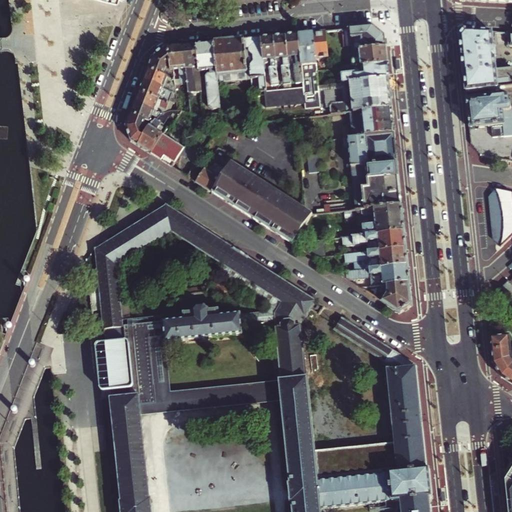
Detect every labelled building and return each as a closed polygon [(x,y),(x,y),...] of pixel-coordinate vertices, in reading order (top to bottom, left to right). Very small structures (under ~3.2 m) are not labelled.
[(352,43),(353,52),(361,51),(386,48),(385,37),(373,27),(351,29),(352,43)] [(352,43),(351,29),(343,30),(344,44),(352,43)] [(465,30),(459,37),(466,93),(511,87),(511,68),(496,70),(492,32),(465,30)] [(329,58),(326,32),(314,33),(316,59),(329,58)] [(320,92),(316,59),(314,33),(299,35),(304,83),(304,88),(305,96),(308,99),(314,98),(316,95),(316,92),(320,92)] [(296,84),(304,83),(299,35),(286,36),(289,68),(295,67),(296,84)] [(291,85),(289,68),(286,36),(274,37),(277,69),(283,68),(285,85),(291,85)] [(278,86),(277,69),(274,37),(261,38),(264,70),(271,70),(272,87),(278,86)] [(267,92),(264,70),(261,38),(245,40),(245,49),(249,49),(249,53),(252,55),(253,62),(251,66),(251,69),(248,69),(248,72),(248,80),(259,79),(261,93),(265,92),(267,92)] [(224,75),(248,72),(248,69),(245,49),(245,40),(215,43),(219,83),(224,82),(224,75)] [(221,109),(219,83),(215,43),(197,45),(200,72),(211,71),(211,75),(208,75),(206,77),(210,109),(213,110),(221,109)] [(202,93),(200,72),(197,45),(182,46),(183,58),(185,60),(188,85),(189,94),(202,93)] [(180,86),(188,85),(185,60),(183,58),(182,46),(169,48),(171,65),(172,71),(174,71),(179,70),(180,86)] [(148,71),(175,80),(174,71),(172,71),(170,74),(164,72),(167,65),(171,65),(169,48),(165,48),(153,58),(148,71)] [(353,68),(355,68),(388,65),(386,48),(361,51),(362,59),(355,60),(354,62),(353,68)] [(340,84),(351,83),(390,79),(388,65),(355,68),(355,74),(343,75),(343,77),(340,77),(340,84)] [(148,71),(144,82),(152,85),(155,84),(164,87),(163,88),(176,93),(175,80),(148,71)] [(331,115),(351,113),(393,109),(390,79),(351,83),(353,105),(347,106),(344,104),(333,105),(331,108),(331,115)] [(144,82),(141,91),(170,103),(171,102),(172,98),(177,100),(176,93),(163,88),(164,87),(155,84),(152,85),(144,82)] [(267,92),(265,92),(266,109),(306,105),(306,111),(322,109),(320,92),(316,92),(316,95),(314,98),(308,99),(305,96),(304,88),(267,92)] [(141,91),(136,103),(145,106),(145,109),(154,113),(155,110),(166,114),(170,103),(141,91)] [(490,98),(466,101),(472,145),(482,155),(511,161),(511,103),(509,104),(508,94),(492,95),(490,98)] [(136,103),(132,114),(149,120),(155,123),(157,121),(153,119),(155,115),(160,118),(163,115),(166,114),(155,110),(154,113),(145,109),(145,106),(136,103)] [(351,113),(354,139),(395,135),(393,109),(351,113)] [(171,112),(166,114),(163,115),(160,118),(157,121),(155,123),(152,126),(149,129),(139,146),(152,154),(168,129),(171,131),(177,120),(183,112),(171,112)] [(127,127),(131,141),(139,146),(149,129),(152,126),(147,124),(149,120),(132,114),(127,127)] [(196,131),(177,120),(171,131),(168,129),(152,154),(173,168),(196,131)] [(351,150),(352,167),(397,162),(395,135),(354,139),(345,139),(345,150),(351,150)] [(212,159),(206,168),(197,183),(212,193),(231,162),(234,158),(230,155),(226,163),(221,161),(219,164),(212,159)] [(231,162),(212,193),(217,196),(271,231),(280,218),(302,232),(313,215),(237,166),(231,162)] [(357,211),(362,210),(402,206),(397,162),(352,167),(357,211)] [(198,163),(188,178),(197,183),(206,168),(198,163)] [(511,192),(510,192),(495,190),(499,232),(504,232),(502,247),(511,237),(511,192)] [(165,205),(97,250),(123,511),(151,511),(142,416),(282,403),(293,511),(430,511),(430,499),(433,499),(430,470),(427,470),(415,367),(393,353),(386,365),(388,367),(398,474),(320,481),(304,325),(310,316),(313,311),(318,303),(165,205)] [(363,226),(364,235),(405,231),(402,206),(362,210),(362,216),(375,215),(376,225),(363,226)] [(280,218),(271,231),(293,245),(302,232),(280,218)] [(368,244),(369,253),(407,249),(405,231),(364,235),(343,238),(343,246),(368,244)] [(305,242),(302,250),(314,258),(324,257),(323,240),(305,242)] [(370,261),(370,269),(408,266),(407,249),(369,253),(344,255),(345,263),(370,261)] [(373,287),(381,285),(410,283),(408,266),(370,269),(337,273),(349,280),(372,278),(373,287)] [(511,282),(508,280),(501,287),(511,297),(511,282)] [(410,283),(381,285),(381,289),(386,289),(387,294),(382,302),(399,313),(413,305),(410,283)] [(327,309),(318,303),(313,311),(321,317),(327,309)] [(386,364),(394,352),(342,319),(334,331),(386,364)] [(511,355),(509,335),(492,337),(495,364),(502,376),(511,382),(511,355)]
